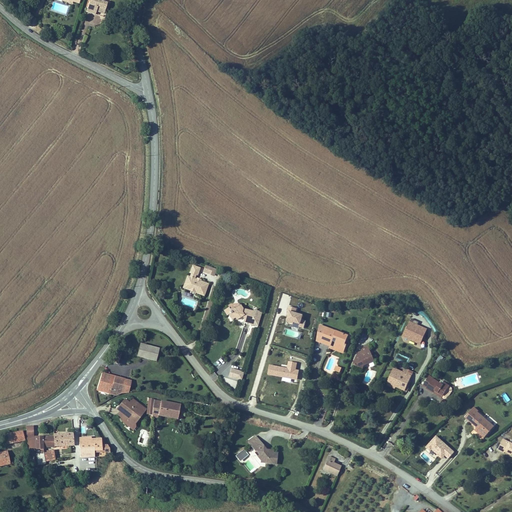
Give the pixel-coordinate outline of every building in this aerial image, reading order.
[(103,19),(106,8),(95,5),(96,0),(89,0),(89,3),(85,17),(95,20),(96,17),(103,19)] [(201,268),(193,265),(190,273),(191,273),(190,277),(189,276),(186,286),(190,288),(189,290),(196,293),(196,291),(205,294),(209,284),(201,281),(202,280),(197,278),(197,279),(195,279),(196,275),(198,276),(201,268)] [(217,269),(206,265),(203,272),(214,276),(217,269)] [(252,312),(241,310),(239,306),(234,310),(231,309),(229,310),(227,308),(222,312),(225,317),(227,316),(230,320),(233,318),(235,321),(238,319),(239,318),(240,318),(241,319),(242,319),(242,320),(241,321),(241,322),(243,324),(249,326),(250,320),(253,318),(251,316),(252,312)] [(304,327),(306,321),(303,320),(304,315),(296,313),(297,309),(289,306),(287,313),(289,314),(287,321),(301,325),(300,326),(304,327)] [(418,325),(410,321),(403,337),(421,345),(428,329),(418,325)] [(332,340),(336,342),(334,347),(345,351),(347,346),(345,345),(348,336),(334,330),(333,332),(319,327),(318,339),(331,344),(332,340)] [(332,340),(331,344),(318,339),(318,341),(330,346),(329,348),(344,353),(345,351),(334,347),(336,342),(332,340)] [(160,348),(141,344),(137,357),(156,362),(160,348)] [(364,366),(375,361),(368,345),(364,347),(365,350),(359,353),(354,365),(363,369),(364,366)] [(122,352),(117,351),(113,362),(118,364),(122,352)] [(268,375),(298,380),(299,370),(297,370),(298,363),(289,361),(288,368),(270,365),(268,375)] [(245,372),(232,368),(229,377),(242,381),(245,372)] [(396,374),(410,380),(411,375),(403,372),(393,368),(386,386),(395,389),(395,387),(396,385),(392,384),(396,374)] [(116,377),(102,373),(97,391),(111,394),(116,377)] [(410,380),(396,374),(392,384),(396,385),(395,387),(407,392),(410,386),(408,385),(410,380)] [(429,375),(423,385),(428,387),(427,390),(434,394),(434,393),(436,391),(444,396),(443,398),(446,399),(449,398),(453,391),(452,388),(450,386),(445,383),(444,385),(434,379),(434,378),(429,375)] [(125,379),(116,377),(111,394),(116,395),(118,394),(119,393),(121,393),(125,379)] [(132,381),(125,379),(121,393),(129,393),(132,381)] [(134,425),(147,409),(133,398),(129,403),(124,399),(119,405),(124,409),(122,412),(127,415),(124,418),(134,425)] [(162,403),(155,401),(152,415),(152,416),(158,417),(158,415),(178,418),(179,413),(181,414),(182,413),(184,407),(183,405),(162,402),(162,403)] [(124,409),(119,405),(116,409),(119,412),(117,415),(121,418),(119,420),(133,431),(136,427),(134,425),(124,418),(127,415),(122,412),(124,409)] [(475,407),(465,418),(477,428),(479,430),(478,432),(485,438),(491,430),(488,427),(490,425),(486,422),(487,420),(478,413),(479,411),(475,407)] [(494,426),(487,420),(486,422),(490,425),(488,427),(491,430),(494,426)] [(27,437),(27,449),(36,449),(40,449),(40,450),(44,450),(44,448),(55,447),(54,436),(34,436),(34,425),(27,426),(27,437)] [(23,431),(11,434),(13,443),(25,440),(23,431)] [(54,436),(55,447),(55,448),(70,447),(70,446),(74,446),(74,433),(66,433),(66,434),(54,434),(54,436)] [(13,443),(11,434),(4,435),(6,445),(13,443)] [(455,452),(437,435),(426,447),(432,453),(434,451),(446,462),(455,452)] [(249,442),(251,445),(259,439),(256,436),(249,442)] [(80,437),(81,458),(111,457),(111,449),(107,442),(102,442),(102,438),(92,439),(92,437),(80,437)] [(262,459),(261,463),(276,465),(277,453),(273,453),(268,452),(266,450),(259,439),(251,445),(257,452),(258,451),(260,453),(259,454),(262,459)] [(511,443),(503,439),(497,450),(503,453),(504,452),(511,456),(511,455),(511,443)] [(244,449),(236,456),(240,462),(249,455),(244,449)] [(54,450),(45,451),(46,461),(56,460),(54,450)] [(8,451),(0,452),(0,464),(6,463),(6,465),(11,465),(8,451)] [(329,456),(324,468),(333,472),(332,474),(337,476),(342,466),(334,462),(336,459),(329,456)] [(252,462),(246,464),(249,473),(255,471),(252,462)]
